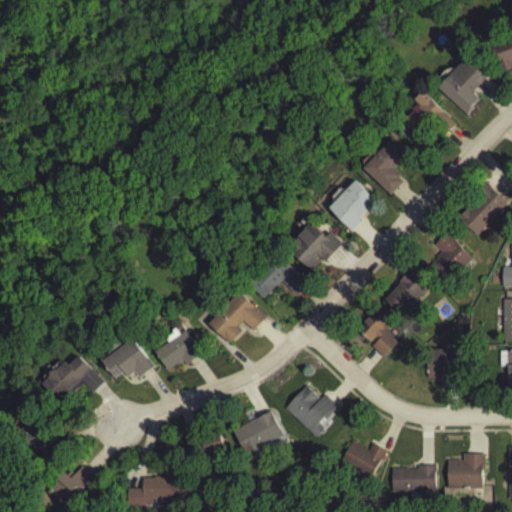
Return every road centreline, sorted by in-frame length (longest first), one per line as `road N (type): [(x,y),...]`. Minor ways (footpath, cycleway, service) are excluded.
road 1 (residential): [(115,429),(234,387),(271,364),(511,116)]
road 2 (residential): [(511,421),(393,412),(303,333)]
